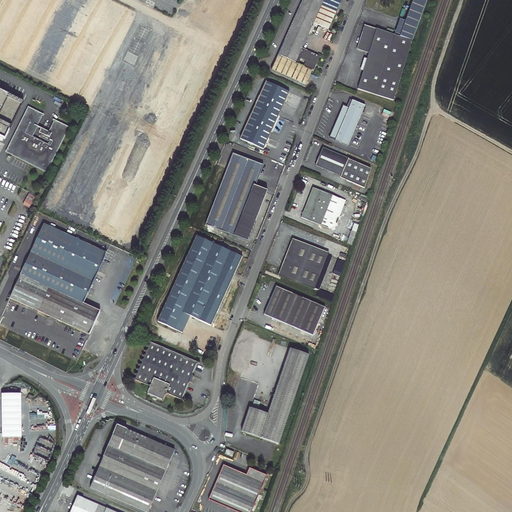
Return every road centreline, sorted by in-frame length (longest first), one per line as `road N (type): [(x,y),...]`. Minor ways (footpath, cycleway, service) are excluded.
road 1 (track): [(437,109),(389,209),(307,447),(306,482),(286,511)]
road 2 (residential): [(220,374),(360,0)]
road 3 (track): [(511,152),(437,109),(436,70),(460,0)]
road 4 (primary): [(132,318),(207,151)]
road 5 (primary): [(207,151),(132,318)]
road 6 (primary): [(207,151),(274,0)]
road 7 (unknown): [(140,429),(108,425),(82,476),(86,489),(134,511)]
road 8 (unknown): [(0,299),(36,220),(68,233)]
